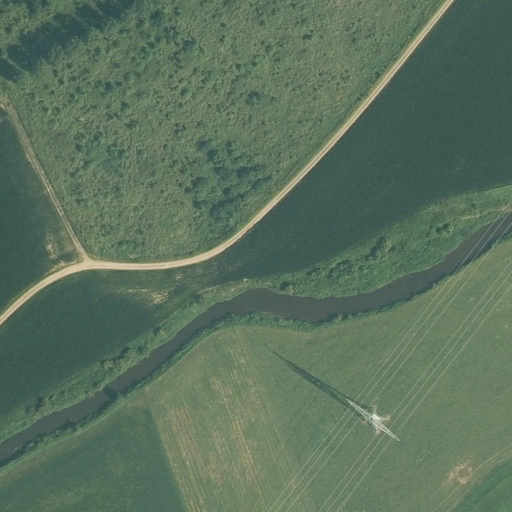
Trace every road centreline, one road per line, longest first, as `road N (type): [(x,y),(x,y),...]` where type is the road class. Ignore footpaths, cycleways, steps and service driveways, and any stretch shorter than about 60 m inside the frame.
road 1 (track): [(0,322),(64,269),(172,263),(230,239),(342,127),(448,0)]
road 2 (track): [(86,264),(0,86)]
road 3 (track): [(0,73),(120,0)]
